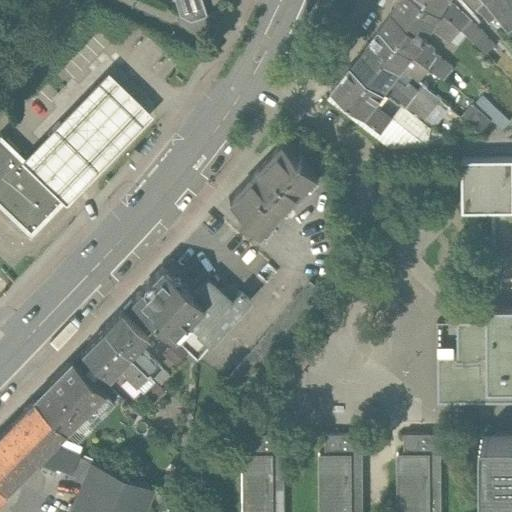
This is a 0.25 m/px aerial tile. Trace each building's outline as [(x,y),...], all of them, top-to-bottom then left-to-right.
[(201,0),(173,0),(179,14),(178,15),(190,21),(206,15),(201,0)] [(440,10),(424,0),(399,0),(393,10),(414,26),(421,15),(430,22),(440,10)] [(445,0),(424,0),(440,10),(459,28),(463,31),(470,22),(451,3),(443,3),(445,0)] [(504,0),(480,0),(483,3),(497,21),(511,10),(504,0)] [(414,26),(393,10),(380,27),(426,64),(433,55),(418,43),(424,35),(414,26)] [(459,28),(440,10),(430,22),(455,41),(457,38),(454,34),(459,28)] [(482,34),(470,22),(463,31),(475,43),(482,34)] [(426,64),(380,27),(368,42),(400,66),(405,60),(420,72),(426,64)] [(400,66),(368,42),(351,63),(383,88),(400,66)] [(351,63),(332,86),(333,87),(377,121),(382,125),(391,113),(374,100),(383,88),(351,63)] [(107,70),(22,160),(63,199),(61,201),(64,205),(76,193),(152,114),(127,89),(107,70)] [(410,75),(394,96),(406,105),(421,117),(426,110),(422,107),(433,93),(410,75)] [(325,97),(369,130),(377,121),(333,87),(325,97)] [(394,96),(383,88),(374,100),(391,113),(397,106),(402,110),(406,105),(394,96)] [(463,111),(474,119),(479,113),(499,129),(510,115),(479,90),(463,111)] [(382,125),(377,121),(369,130),(389,146),(451,142),(421,117),(406,105),(402,110),(397,106),(391,113),(382,125)] [(319,170),(286,138),(229,197),(262,229),(319,170)] [(22,160),(0,139),(0,204),(30,233),(61,201),(63,199),(22,160)] [(486,261),(486,275),(511,274),(511,156),(464,157),(465,207),(494,207),(495,261),(486,261)] [(191,293),(163,266),(131,299),(170,335),(186,319),(197,329),(196,331),(208,342),(249,299),(239,290),(230,298),(208,276),(191,293)] [(309,281),(224,382),(243,397),(327,297),(309,281)] [(437,355),(437,401),(511,400),(511,306),(486,307),(486,320),(457,320),(457,355),(437,355)] [(147,334),(121,309),(102,328),(128,354),(129,353),(137,345),(147,334)] [(274,373),(286,383),(329,337),(318,326),(274,373)] [(128,354),(102,328),(81,350),(107,375),(120,362),(124,370),(133,379),(126,386),(140,400),(143,397),(137,392),(152,376),(129,353),(128,354)] [(161,367),(142,347),(137,345),(129,353),(152,376),(161,367)] [(77,354),(47,384),(53,391),(40,404),(34,397),(32,398),(63,429),(59,433),(63,437),(91,409),(88,406),(103,390),(85,373),(90,367),(77,354)] [(32,398),(0,430),(0,476),(10,482),(35,457),(49,443),(59,433),(63,429),(32,398)] [(511,511),(511,427),(446,428),(446,511),(511,511)] [(242,434),(244,446),(261,443),(258,431),(242,434)] [(389,511),(358,511),(359,431),(319,431),(319,448),(310,449),(310,511),(425,511),(425,510),(390,510),(389,511)] [(77,454),(49,443),(35,457),(50,465),(51,467),(55,464),(70,470),(77,454)] [(276,511),(275,449),(231,450),(232,511),(276,511)] [(91,459),(68,511),(140,511),(152,486),(91,459)] [(0,491),(10,482),(0,476),(0,491)]
